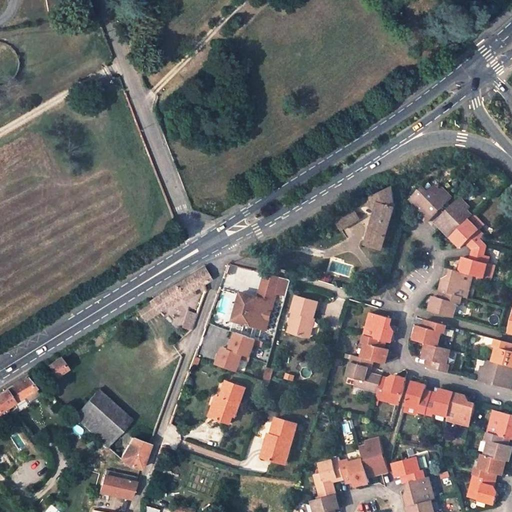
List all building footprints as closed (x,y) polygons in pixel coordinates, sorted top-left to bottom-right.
[(365,201),(376,209),(366,243),(383,248),(395,207),(392,187),(365,201)] [(452,198),(442,188),(439,191),(436,193),(432,188),(415,205),(424,215),(422,218),(427,222),(452,198)] [(469,219),(464,213),(467,210),(469,208),(459,198),(435,221),(441,227),(443,225),(453,235),(469,219)] [(412,207),(422,218),(424,215),(415,205),(412,207)] [(351,208),(339,214),(345,225),(357,219),(351,208)] [(339,214),(331,218),(337,229),(345,225),(339,214)] [(483,236),(478,230),(483,225),(473,215),(472,216),(469,219),(453,235),(457,240),(456,242),(461,247),(465,243),(468,241),(476,249),(486,246),(480,239),(483,236)] [(476,249),(468,241),(465,243),(472,250),(476,249)] [(484,278),(489,257),(484,255),(486,246),(476,249),(474,260),(470,259),(464,257),(462,265),(464,266),(463,272),(473,275),(484,278)] [(233,266),(228,264),(225,275),(230,276),(233,266)] [(162,293),(150,301),(158,310),(182,295),(185,300),(196,294),(193,289),(204,281),(210,278),(204,267),(161,292),(162,293)] [(464,296),(466,288),(470,289),(473,275),(463,272),(460,271),(452,269),(449,281),(444,280),(441,290),(446,292),(462,296),(464,296)] [(291,279),(266,272),(259,296),(263,298),(265,290),(277,293),(286,296),(291,279)] [(259,296),(241,291),(233,319),(267,329),(277,293),(265,290),(263,298),(259,296)] [(454,317),(458,303),(460,303),(462,296),(446,292),(444,299),(439,298),(434,296),(432,304),(435,304),(433,311),(454,317)] [(318,302),(296,296),(291,312),(293,313),(313,319),(318,302)] [(293,313),(287,332),(308,338),(313,319),(293,313)] [(391,342),(394,331),(389,330),(392,318),(371,313),(367,327),(370,328),(368,336),(382,339),(387,341),(391,342)] [(430,321),(428,328),(423,327),(418,325),(416,333),(419,334),(418,340),(427,343),(430,344),(438,346),(442,332),(445,333),(446,326),(430,321)] [(257,339),(237,332),(231,349),(243,354),(250,357),(255,343),(257,339)] [(383,363),(384,357),(387,357),(389,349),(385,348),(380,347),(382,339),(368,336),(365,335),(363,342),(366,343),(362,358),(373,361),(383,363)] [(511,343),(496,339),(495,346),(497,347),(494,361),(511,366),(511,350),(511,351),(511,346),(511,343)] [(448,372),(450,364),(448,364),(451,350),(438,346),(430,344),(428,351),(425,350),(423,358),(430,360),(433,361),(432,368),(448,372)] [(231,349),(224,346),(217,364),(237,371),(242,357),(243,354),(231,349)] [(354,355),(348,376),(356,379),(355,385),(378,392),(382,377),(370,374),(373,361),(362,358),(354,355)] [(59,357),(48,364),(56,375),(66,368),(59,357)] [(492,361),(490,368),(486,367),(482,366),(479,380),(511,389),(511,387),(511,381),(510,381),(511,371),(511,366),(494,361),(492,361)] [(376,398),(391,402),(391,399),(399,401),(405,378),(395,375),(394,380),(382,377),(378,392),(376,398)] [(27,377),(0,393),(0,410),(23,396),(35,388),(27,377)] [(244,388),(227,383),(221,398),(215,416),(229,421),(232,415),(234,415),(244,388)] [(425,390),(427,385),(419,383),(418,386),(411,384),(406,405),(421,409),(420,412),(426,413),(431,397),(424,395),(425,390)] [(35,388),(23,396),(28,402),(41,395),(35,388)] [(108,445),(132,419),(99,388),(74,414),(108,445)] [(434,413),(448,417),(454,396),(448,394),(448,391),(441,389),(440,394),(438,399),(431,397),(426,413),(434,415),(434,413)] [(476,404),(464,401),(465,396),(454,393),(454,396),(448,417),(457,419),(456,422),(470,426),(476,404)] [(221,398),(218,396),(211,414),(215,416),(221,398)] [(511,438),(511,414),(495,410),(490,426),(493,427),(492,433),(506,437),(510,438),(511,438)] [(298,423),(276,417),(272,432),(270,432),(262,457),(287,464),(298,423)] [(489,432),(487,440),(489,440),(486,455),(504,460),(506,460),(508,454),(511,454),(511,451),(511,446),(508,445),(504,444),(506,437),(492,433),(489,432)] [(123,453),(120,457),(130,466),(141,468),(150,444),(132,437),(128,445),(123,453)] [(389,471),(380,438),(366,442),(367,446),(368,449),(361,451),(363,459),(367,473),(381,470),(382,473),(389,471)] [(123,453),(128,445),(122,441),(117,449),(123,453)] [(110,470),(118,458),(110,452),(102,464),(110,470)] [(483,454),(479,469),(476,468),(475,474),(492,479),(494,472),(498,473),(503,475),(505,467),(502,466),(504,460),(486,455),(483,454)] [(426,477),(424,470),(421,470),(417,457),(396,462),(398,468),(395,470),(397,477),(401,476),(408,475),(410,481),(426,477)] [(340,459),(320,464),(322,473),(315,475),(321,498),(334,495),(336,494),(333,481),(346,478),(341,462),(340,459)] [(363,459),(349,463),(348,460),(341,462),(346,478),(353,476),(354,481),(356,486),(363,484),(362,481),(369,479),(368,477),(367,473),(363,459)] [(138,476),(123,473),(121,478),(136,481),(138,476)] [(129,498),(136,481),(121,478),(105,474),(100,491),(129,498)] [(475,474),(471,489),(474,490),(472,498),(495,504),(498,492),(494,492),(496,480),(492,479),(475,474)] [(401,476),(403,483),(408,482),(410,481),(408,475),(401,476)] [(433,500),(430,491),(433,490),(430,476),(426,477),(410,481),(408,482),(411,493),(406,495),(409,506),(411,505),(433,500)] [(321,498),(313,501),(313,503),(315,511),(330,511),(335,510),(340,508),(338,500),(335,501),(334,495),(321,498)] [(42,511),(48,506),(50,503),(45,499),(33,511),(42,511)] [(435,511),(433,500),(411,505),(412,511),(435,511)] [(192,511),(193,509),(175,503),(172,511),(174,511),(192,511)] [(315,511),(313,503),(307,504),(308,511),(315,511)]
